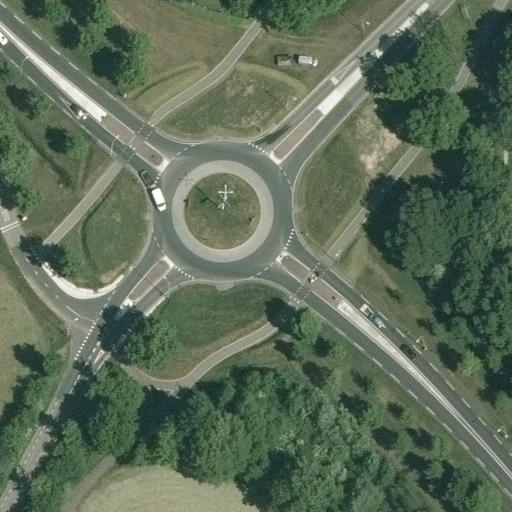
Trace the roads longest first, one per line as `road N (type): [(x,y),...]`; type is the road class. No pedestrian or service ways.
road 1 (tertiary): [(281,186),(299,153),(432,0)]
road 2 (tertiary): [(430,0),(256,156)]
road 3 (primary): [(183,155),(142,135),(0,14)]
road 4 (primary): [(0,39),(154,192)]
road 5 (primary): [(511,477),(366,326)]
road 6 (tertiary): [(5,511),(100,336)]
road 7 (unclassified): [(100,336),(26,269),(0,202)]
road 8 (primary): [(256,269),(366,326)]
road 9 (primary): [(366,326),(346,295),(281,240)]
